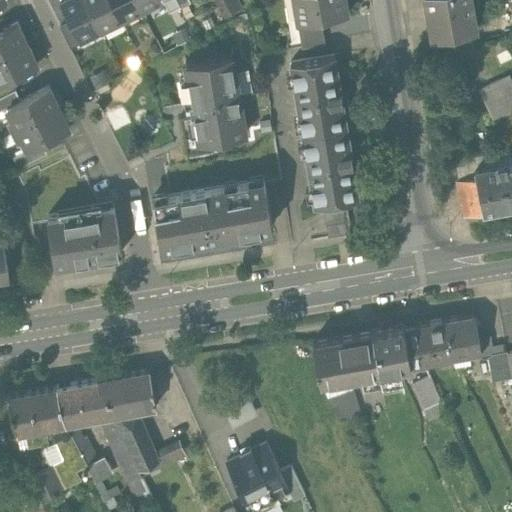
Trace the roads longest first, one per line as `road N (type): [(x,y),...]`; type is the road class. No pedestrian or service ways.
road 1 (residential): [(34,0),(119,169),(150,316)]
road 2 (secondary): [(150,316),(435,265)]
road 3 (residential): [(435,265),(388,0)]
road 4 (secondary): [(0,341),(150,316)]
